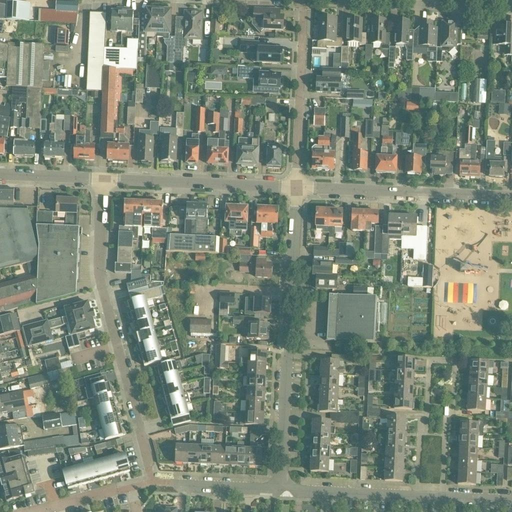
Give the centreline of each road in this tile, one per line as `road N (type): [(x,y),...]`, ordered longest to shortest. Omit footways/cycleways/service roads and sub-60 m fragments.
road 1 (residential): [(282,488),(296,186)]
road 2 (residential): [(149,468),(101,282),(103,178)]
road 3 (residential): [(511,500),(282,488)]
road 4 (residential): [(296,186),(511,196)]
road 5 (residential): [(103,178),(296,186)]
road 6 (residential): [(296,186),(303,13)]
